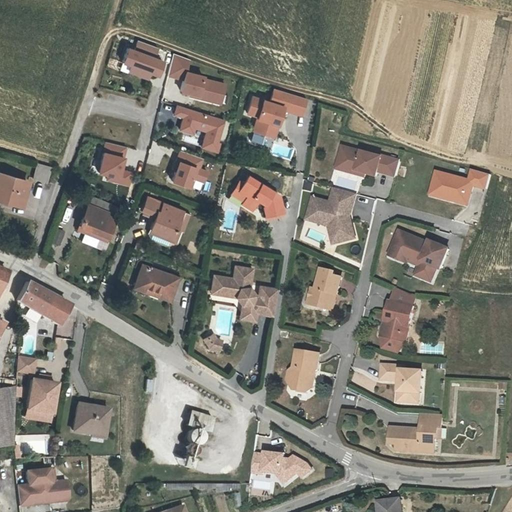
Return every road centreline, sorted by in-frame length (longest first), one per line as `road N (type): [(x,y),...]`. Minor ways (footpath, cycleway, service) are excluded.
road 1 (residential): [(327,445),(24,271)]
road 2 (residential): [(327,445),(382,209),(467,230)]
road 3 (residential): [(24,271),(88,100),(150,114)]
road 4 (residential): [(511,478),(381,473)]
